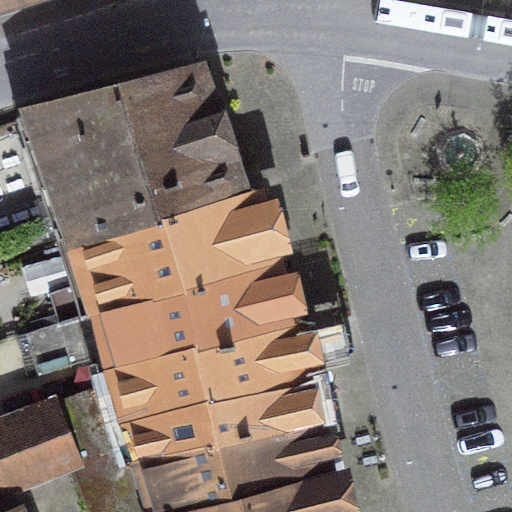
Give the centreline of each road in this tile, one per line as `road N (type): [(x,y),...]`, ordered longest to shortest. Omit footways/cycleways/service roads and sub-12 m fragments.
road 1 (residential): [(432,511),(343,155),(345,21)]
road 2 (residential): [(186,21),(0,74)]
road 3 (residential): [(511,49),(345,21)]
road 4 (residential): [(345,21),(186,21)]
